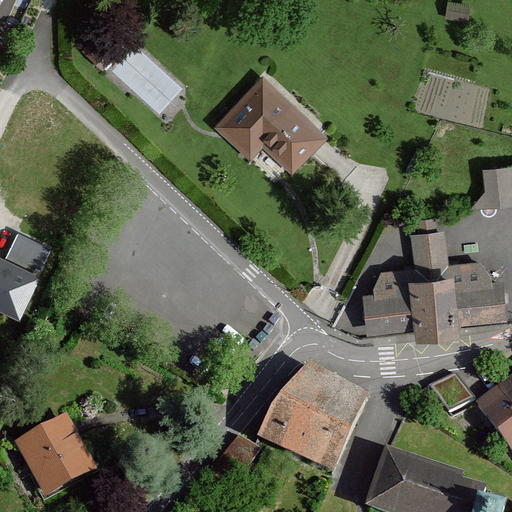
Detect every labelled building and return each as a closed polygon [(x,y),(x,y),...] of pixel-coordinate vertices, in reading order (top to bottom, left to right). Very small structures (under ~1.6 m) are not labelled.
[(448,18),(467,21),(468,9),(450,6),(448,18)] [(99,66),(118,47),(103,33),(85,53),(99,66)] [(251,151),(263,138),(292,165),(320,136),(264,84),(224,125),(251,151)] [(497,184),(500,200),(511,199),(511,167),(485,170),(487,185),(497,184)] [(480,202),(500,200),(497,184),(487,185),(487,190),(480,202)] [(406,211),(412,202),(401,196),(396,205),(406,211)] [(423,231),(435,230),(435,216),(422,217),(423,231)] [(451,277),(451,266),(448,266),(444,232),(419,235),(421,268),(424,268),(426,278),(451,277)] [(0,302),(17,311),(32,279),(29,277),(34,268),(39,270),(49,250),(17,234),(7,254),(16,258),(12,267),(0,261),(0,302)] [(482,262),(451,266),(451,277),(426,278),(424,268),(421,268),(385,272),(379,284),(381,294),(369,296),(373,327),(421,322),(423,332),(458,328),(457,318),(506,312),(503,281),(492,282),(492,271),(482,262)] [(272,409),(259,436),(336,470),(366,398),(314,369),(310,367),(272,409)] [(449,411),(476,399),(456,373),(448,376),(429,386),(449,411)] [(490,406),(483,411),(480,407),(476,411),(479,416),(483,413),(511,450),(511,407),(504,397),(490,406)] [(479,406),(483,411),(490,406),(486,400),(479,406)] [(21,447),(47,493),(91,468),(65,423),(21,447)] [(209,476),(218,483),(230,468),(242,475),(259,450),(240,437),(209,476)] [(365,510),(370,511),(495,511),(485,509),(486,505),(501,509),(504,500),(458,487),(460,481),(383,456),(365,510)]
